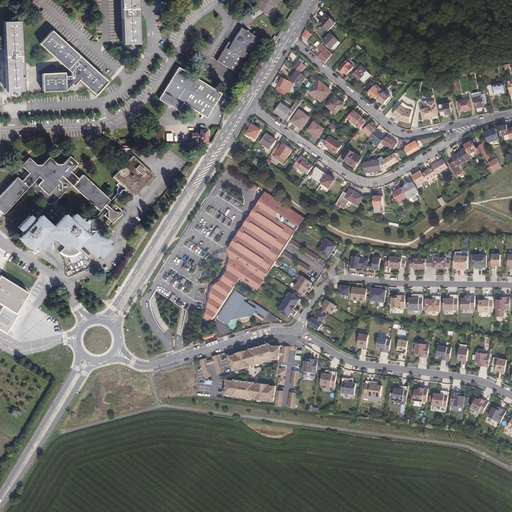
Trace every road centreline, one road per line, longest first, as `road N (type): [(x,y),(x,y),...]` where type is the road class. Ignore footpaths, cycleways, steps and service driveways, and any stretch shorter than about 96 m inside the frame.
road 1 (residential): [(251,107),(367,185),(392,179),(479,123)]
road 2 (secondary): [(244,101),(113,308),(98,319)]
road 3 (secondary): [(116,331),(251,107)]
road 4 (residential): [(295,332),(321,289),(343,277),(511,285)]
road 5 (residential): [(511,396),(479,380),(359,364),(295,332)]
road 6 (residential): [(479,123),(397,133),(292,41)]
road 7 (residential): [(295,332),(260,333),(148,366),(114,351)]
road 8 (secondary): [(0,506),(99,360)]
road 9 (secondary): [(80,349),(0,496)]
road 10 (track): [(379,118),(413,76),(511,55)]
